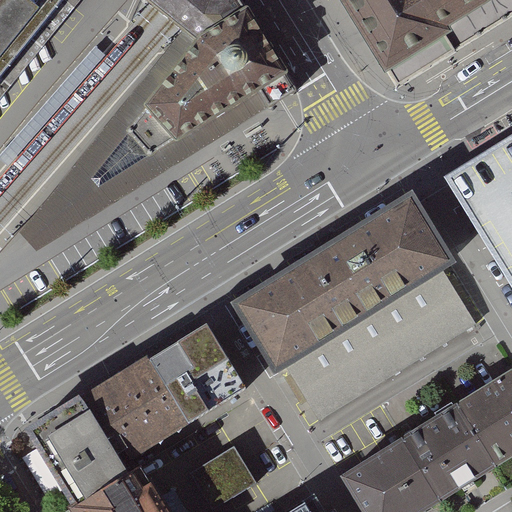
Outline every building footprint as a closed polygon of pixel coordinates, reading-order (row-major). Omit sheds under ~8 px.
[(0,0),(0,88),(66,7),(58,0),(0,0)] [(186,36),(194,41),(242,25),(231,8),(222,0),(140,0),(179,30),(186,36)] [(511,0),(327,0),(383,92),(511,12),(511,0)] [(290,96),(242,25),(194,41),(187,50),(124,130),(138,148),(147,156),(173,141),(177,145),(257,91),(266,109),(290,96)] [(511,143),(436,190),(511,316),(511,143)] [(320,249),(236,299),(278,370),(449,268),(407,198),(320,249)] [(478,317),(449,268),(278,370),(308,418),(478,317)] [(144,353),(188,425),(245,390),(201,318),(149,350),(144,353)] [(25,425),(70,497),(126,463),(188,425),(144,353),(134,359),(89,386),(25,425)] [(511,370),(455,405),(494,468),(511,457),(511,370)] [(455,405),(398,440),(437,503),(494,468),(455,405)] [(230,431),(189,457),(211,493),(253,467),(230,431)] [(398,440),(340,475),(363,511),(422,511),(437,503),(398,440)] [(78,511),(155,511),(126,463),(70,497),(78,511)] [(315,511),(304,494),(274,511),(315,511)]
